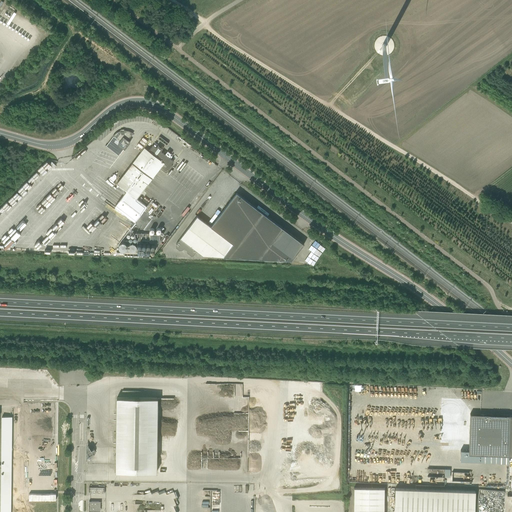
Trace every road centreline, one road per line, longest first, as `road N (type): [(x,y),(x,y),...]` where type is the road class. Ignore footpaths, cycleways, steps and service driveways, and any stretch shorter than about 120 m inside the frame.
road 1 (tertiary): [(511,365),(149,103),(121,105),(61,144),(0,133)]
road 2 (motorway): [(511,328),(0,301)]
road 3 (motorway): [(0,312),(511,338)]
road 4 (track): [(200,27),(511,221)]
road 5 (track): [(395,147),(511,54)]
